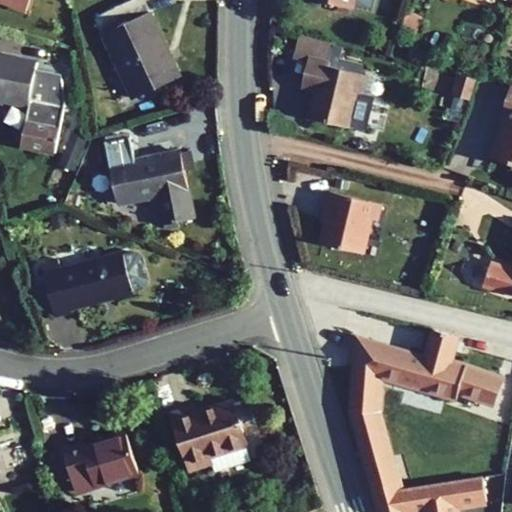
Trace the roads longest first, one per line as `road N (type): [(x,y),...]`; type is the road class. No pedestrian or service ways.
road 1 (tertiary): [(241,0),(243,136),(282,310)]
road 2 (residential): [(282,310),(100,366),(33,369),(0,361)]
road 3 (tertiary): [(282,310),(351,511)]
